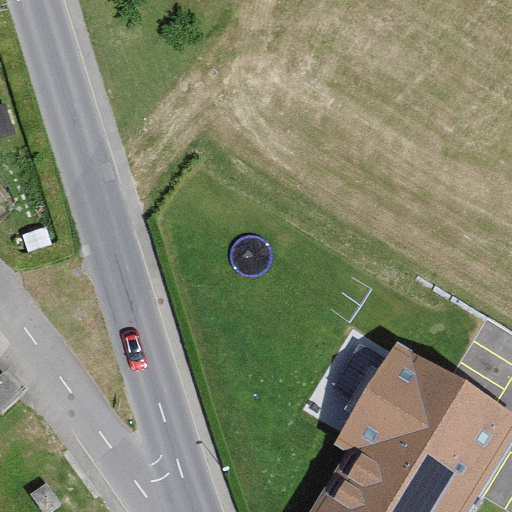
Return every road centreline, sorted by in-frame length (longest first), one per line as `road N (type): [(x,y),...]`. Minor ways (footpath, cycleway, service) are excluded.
road 1 (tertiary): [(176,458),(39,0)]
road 2 (residential): [(0,291),(135,480)]
